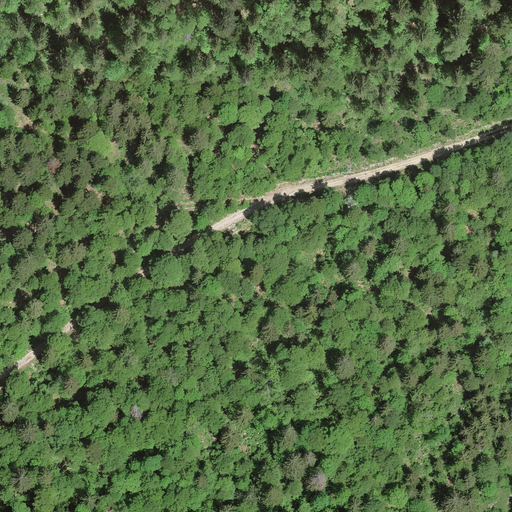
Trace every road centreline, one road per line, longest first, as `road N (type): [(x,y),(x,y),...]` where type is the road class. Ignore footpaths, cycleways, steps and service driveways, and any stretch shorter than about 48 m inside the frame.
road 1 (track): [(0,370),(233,217),(511,126)]
road 2 (track): [(0,235),(250,193),(408,222),(511,231)]
